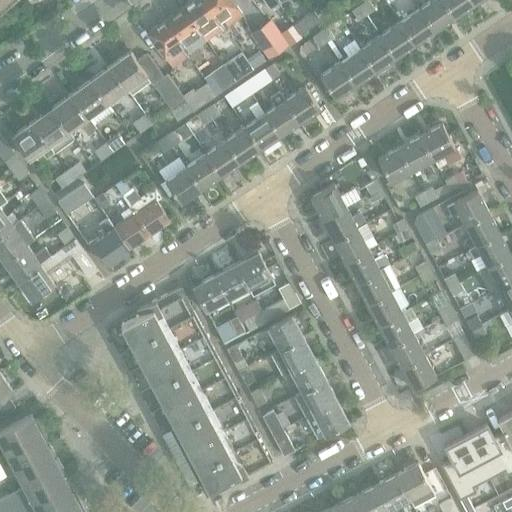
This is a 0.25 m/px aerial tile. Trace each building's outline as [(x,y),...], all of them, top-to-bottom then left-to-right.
[(190,0),(181,7),(199,32),(205,40),(214,33),(216,32),(223,42),(229,37),(231,36),(204,0),(190,0)] [(204,0),(231,36),(236,32),(238,31),(231,22),(241,14),(236,6),(231,0),(204,0)] [(263,0),(269,8),(278,2),(280,1),(278,0),(263,0)] [(367,0),(365,0),(359,4),(366,14),(373,9),(367,0)] [(440,0),(428,0),(417,8),(432,30),(452,17),(440,0)] [(469,0),(440,0),(452,17),(472,4),(469,0)] [(359,4),(351,9),(358,19),(366,14),(359,4)] [(180,8),(162,21),(193,63),(201,58),(202,57),(195,47),(205,40),(199,32),(181,7),(180,8)] [(417,8),(398,21),(413,44),(432,30),(417,8)] [(312,11),(292,25),(299,34),(318,20),(312,11)] [(270,18),(257,26),(275,52),(288,43),(270,18)] [(162,21),(145,33),(169,67),(179,59),(186,69),(193,63),(162,21)] [(398,21),(378,35),(393,57),(413,44),(398,21)] [(257,26),(249,32),(267,58),(275,52),(257,26)] [(327,26),(319,31),(326,41),(338,59),(342,56),(330,38),(333,36),(327,26)] [(319,31),(312,36),(318,46),(326,41),(319,31)] [(359,47),(358,48),(373,70),(393,57),(378,35),(359,47)] [(348,55),(338,61),(353,84),(373,70),(358,48),(359,47),(353,39),(342,47),(348,55)] [(246,58),(245,58),(253,68),(265,60),(258,49),(246,58)] [(128,52),(110,65),(126,88),(130,94),(137,89),(148,81),(150,80),(171,109),(183,100),(184,99),(185,98),(182,94),(167,73),(165,75),(164,75),(148,53),(145,55),(137,60),(130,50),(128,52)] [(240,51),(223,63),(234,80),(235,81),(238,78),(253,68),(245,58),(240,51)] [(338,61),(318,75),(333,97),(353,84),(338,61)] [(272,63),(262,70),(268,80),(278,73),(272,63)] [(108,67),(91,79),(107,102),(124,90),(126,88),(110,65),(108,67)] [(252,77),(242,83),(249,93),(258,86),(252,77)] [(88,81),(71,93),(93,124),(111,111),(113,110),(107,102),(91,79),(88,81)] [(242,83),(236,87),(242,97),(249,93),(242,83)] [(303,86),(282,100),(297,121),(317,108),(303,86)] [(192,87),(182,94),(185,98),(184,99),(192,111),(203,103),(192,87)] [(274,105),(263,113),(277,135),(297,121),(282,100),(277,92),(269,97),(274,105)] [(69,94),(51,107),(68,130),(77,123),(79,122),(87,133),(95,128),(96,127),(93,124),(71,93),(69,94)] [(185,101),(170,110),(176,120),(191,110),(185,101)] [(211,104),(203,109),(210,119),(218,114),(211,104)] [(49,108),(32,121),(52,149),(54,151),(72,138),(73,138),(68,130),(51,107),(49,108)] [(203,109),(195,115),(202,124),(210,119),(203,109)] [(145,113),(133,121),(140,131),(152,122),(145,113)] [(263,113),(243,126),(258,148),(277,135),(263,113)] [(15,133),(12,135),(28,159),(39,151),(41,150),(45,154),(50,150),(52,149),(32,121),(30,122),(15,133)] [(185,122),(176,128),(182,139),(192,133),(185,122)] [(440,124),(420,135),(433,158),(438,167),(447,162),(448,164),(460,157),(454,147),(442,123),(440,124)] [(225,138),(223,140),(238,162),(258,148),(243,126),(225,138)] [(172,131),(164,136),(170,146),(178,140),(172,131)] [(215,145),(203,153),(218,175),(238,162),(223,140),(225,138),(220,131),(210,138),(215,145)] [(118,132),(105,141),(112,151),(125,142),(118,132)] [(0,154),(4,160),(10,156),(13,154),(14,153),(0,133),(0,154)] [(419,136),(400,145),(413,169),(431,159),(433,158),(420,135),(419,136)] [(164,136),(156,141),(162,151),(170,146),(164,136)] [(105,141),(93,150),(100,159),(112,151),(105,141)] [(398,146),(377,158),(390,182),(411,170),(413,169),(400,145),(398,146)] [(10,156),(4,160),(9,168),(15,163),(18,161),(19,160),(14,153),(13,154),(10,156)] [(185,166),(183,167),(198,188),(218,175),(203,153),(185,166)] [(178,155),(158,169),(165,179),(163,180),(178,202),(198,188),(183,167),(185,166),(178,155)] [(15,163),(9,168),(18,180),(28,173),(19,160),(18,161),(15,163)] [(78,160),(66,169),(73,179),(85,170),(78,160)] [(66,169),(54,177),(61,187),(73,179),(66,169)] [(450,175),(443,179),(444,180),(445,183),(448,187),(449,189),(449,190),(457,186),(457,185),(451,175),(450,175)] [(123,178),(114,184),(121,195),(130,189),(123,178)] [(373,179),(363,184),(364,185),(368,193),(377,188),(379,187),(375,179),(375,178),(373,179)] [(83,182),(57,200),(66,212),(91,194),(83,182)] [(445,183),(433,189),(436,196),(437,197),(449,190),(449,189),(448,187),(445,183)] [(333,185),(309,197),(321,220),(345,207),(344,206),(356,200),(350,189),(339,196),(333,185)] [(154,186),(129,204),(130,206),(134,212),(149,234),(168,221),(170,219),(157,200),(162,197),(154,186)] [(431,186),(422,191),(428,202),(437,197),(436,196),(433,189),(431,186)] [(39,187),(29,194),(37,206),(45,201),(47,199),(39,187)] [(377,188),(368,193),(368,194),(372,202),(382,197),(384,196),(380,188),(379,187),(377,188)] [(422,191),(414,195),(420,206),(428,202),(422,191)] [(452,203),(446,206),(451,216),(457,213),(463,225),(487,213),(475,191),(452,203)] [(102,193),(93,199),(100,209),(108,203),(102,193)] [(45,201),(37,206),(46,219),(56,212),(47,199),(45,201)] [(0,233),(12,224),(17,221),(11,213),(6,216),(0,207),(0,233)] [(345,207),(321,220),(332,241),(356,228),(365,223),(359,212),(350,217),(345,207)] [(132,213),(114,225),(129,248),(147,235),(149,234),(134,212),(132,213)] [(414,219),(413,222),(413,225),(414,226),(419,236),(424,245),(434,240),(435,240),(436,239),(425,218),(422,212),(420,213),(417,216),(414,219)] [(463,225),(456,229),(460,238),(468,233),(475,246),(498,234),(490,219),(487,213),(463,225)] [(105,231),(92,240),(108,262),(127,249),(129,248),(114,225),(113,226),(107,217),(105,218),(99,223),(105,231)] [(395,222),(391,224),(396,233),(406,228),(407,227),(402,218),(397,221),(395,222)] [(12,224),(0,233),(0,256),(3,261),(15,252),(26,244),(34,238),(27,228),(20,219),(17,221),(12,224)] [(66,226),(56,233),(66,245),(73,240),(75,239),(66,226)] [(406,228),(396,233),(401,242),(410,237),(412,236),(407,227),(406,228)] [(356,228),(332,241),(343,262),(367,249),(376,244),(372,235),(363,241),(356,228)] [(475,246),(467,250),(471,258),(469,259),(476,272),(477,272),(486,267),(509,254),(498,234),(475,246)] [(49,257),(17,280),(28,297),(31,300),(36,297),(54,284),(46,272),(72,254),(87,276),(97,269),(75,239),(73,240),(66,245),(65,246),(49,257)] [(434,240),(424,245),(425,246),(429,253),(438,248),(440,247),(436,239),(435,240),(434,240)] [(15,252),(3,261),(15,278),(17,280),(49,257),(43,248),(34,255),(26,244),(15,252)] [(405,245),(405,244),(397,249),(401,256),(408,252),(405,245)] [(367,249),(343,262),(355,282),(378,270),(388,265),(390,264),(385,255),(373,261),(367,249)] [(257,250),(233,263),(234,264),(246,287),(248,286),(252,293),(274,282),(257,250)] [(486,267),(477,272),(488,293),(497,288),(511,279),(511,259),(509,254),(486,267)] [(423,261),(413,266),(419,275),(428,270),(430,270),(424,260),(423,261)] [(234,264),(213,275),(225,297),(225,298),(227,297),(246,287),(234,264)] [(378,270),(355,282),(362,297),(366,303),(389,291),(399,286),(388,265),(378,270)] [(428,270),(419,275),(423,283),(432,278),(434,277),(430,270),(428,270)] [(452,273),(442,278),(447,287),(457,282),(452,273)] [(213,275),(192,286),(204,309),(218,302),(225,298),(225,297),(213,275)] [(511,279),(497,288),(502,297),(507,307),(508,308),(511,305),(511,279)] [(288,281),(278,287),(283,297),(288,308),(299,302),(288,281)] [(457,282),(447,287),(451,295),(461,290),(457,282)] [(138,314),(120,324),(175,427),(161,434),(194,496),(208,488),(226,479),(227,478),(230,483),(273,460),(180,285),(179,286),(167,292),(158,297),(136,309),(138,314)] [(389,291),(366,303),(377,324),(401,312),(393,297),(389,291)] [(263,308),(253,313),(260,325),(289,309),(288,308),(283,297),(282,298),(263,308)] [(459,308),(463,317),(476,310),(472,301),(459,308)] [(447,302),(436,308),(441,317),(450,312),(452,312),(447,302)] [(507,307),(498,312),(510,334),(511,333),(511,305),(508,308),(507,307)] [(401,312),(377,324),(388,345),(412,333),(422,327),(417,317),(406,323),(401,312)] [(450,312),(441,317),(445,326),(456,320),(452,312),(450,312)] [(252,314),(239,320),(245,332),(260,325),(253,313),(252,314)] [(290,314),(266,327),(277,348),(302,335),(290,314)] [(474,315),(465,320),(469,329),(479,324),(474,315)] [(229,318),(215,326),(223,343),(238,336),(229,318)] [(479,324),(469,329),(474,337),(483,332),(479,324)] [(461,333),(452,338),(456,346),(463,359),(472,354),(474,353),(463,332),(461,333)] [(412,333),(388,345),(399,366),(423,353),(412,333)] [(277,348),(269,353),(281,375),(289,370),(313,357),(302,335),(277,348)] [(235,343),(226,348),(233,362),(235,361),(243,357),(235,343)] [(423,353),(399,366),(410,387),(434,375),(423,353)] [(289,370),(281,375),(286,384),(294,380),(300,391),(324,378),(313,357),(289,370)] [(244,366),(237,370),(245,384),(254,379),(247,365),(244,366)] [(0,415),(14,406),(6,394),(12,390),(0,372),(0,415)] [(301,392),(295,395),(306,415),(336,399),(324,378),(300,391),(301,392)] [(258,387),(249,392),(257,406),(265,401),(266,401),(258,387)] [(336,399),(306,415),(317,437),(323,434),(347,421),(336,399)] [(273,409),(262,415),(267,426),(278,420),(273,409)] [(511,410),(497,419),(503,430),(511,447),(511,410)] [(83,511),(64,477),(33,418),(31,414),(0,430),(28,483),(21,487),(18,488),(0,498),(0,511),(38,511),(42,510),(43,511),(83,511)] [(278,420),(267,426),(273,436),(284,431),(278,420)] [(485,423),(465,434),(483,469),(499,461),(506,474),(511,470),(511,447),(503,430),(492,436),(485,423)] [(284,431),(273,436),(283,455),(293,450),(294,449),(284,431)] [(451,458),(439,464),(458,499),(459,498),(466,494),(474,490),(467,477),(483,469),(465,434),(444,445),(451,458)] [(416,461),(394,473),(407,498),(429,486),(416,461)] [(394,473),(373,484),(386,509),(407,498),(394,473)] [(373,484),(352,496),(360,511),(380,511),(386,509),(373,484)] [(466,494),(459,498),(465,510),(472,506),(466,494)] [(511,495),(501,500),(505,507),(511,503),(511,495)] [(360,511),(352,496),(331,507),(333,511),(360,511)] [(441,511),(456,511),(449,497),(438,503),(443,511),(441,511)]
